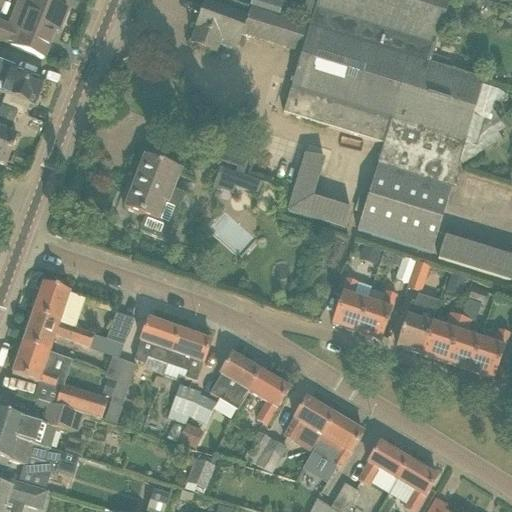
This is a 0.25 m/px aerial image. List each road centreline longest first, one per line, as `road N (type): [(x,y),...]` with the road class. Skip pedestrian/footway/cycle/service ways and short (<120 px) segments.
road 1 (residential): [(511,488),(235,320)]
road 2 (residential): [(511,396),(311,334),(235,320)]
road 3 (residential): [(235,320),(18,246)]
road 4 (tertiary): [(35,197),(116,0)]
